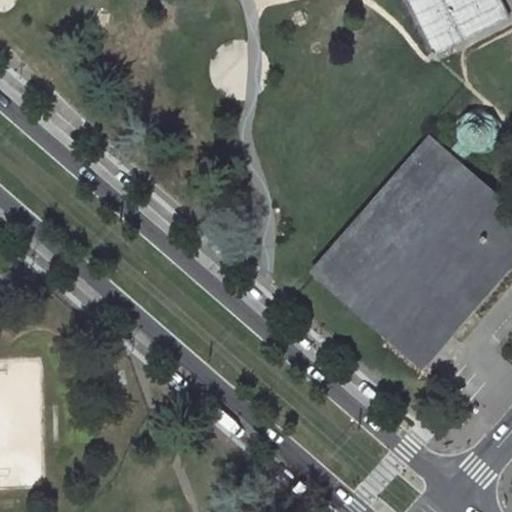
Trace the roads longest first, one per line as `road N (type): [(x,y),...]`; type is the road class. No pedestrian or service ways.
road 1 (tertiary): [(459,496),(0,100)]
road 2 (tertiary): [(0,199),(360,511)]
